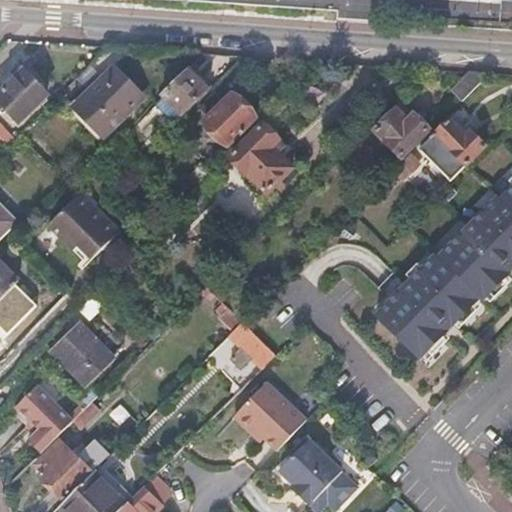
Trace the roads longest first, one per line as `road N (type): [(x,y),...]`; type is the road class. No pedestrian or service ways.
road 1 (residential): [(511,50),(0,15)]
road 2 (residential): [(475,511),(441,475),(440,462),(511,375)]
